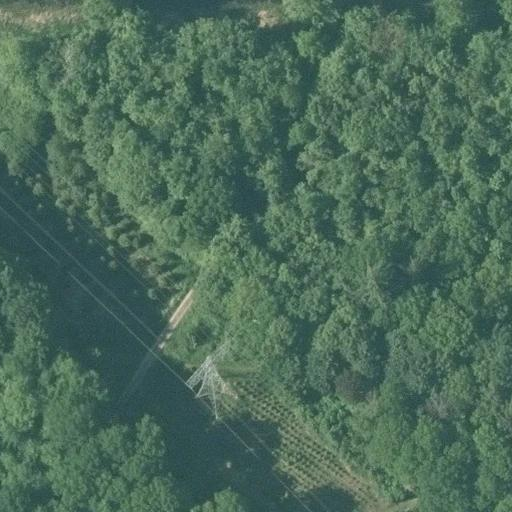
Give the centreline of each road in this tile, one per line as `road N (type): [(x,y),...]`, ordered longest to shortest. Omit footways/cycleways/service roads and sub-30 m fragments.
road 1 (track): [(511,39),(416,31),(265,46),(141,36),(0,38)]
road 2 (track): [(0,350),(511,387)]
road 3 (track): [(38,511),(153,361),(228,242)]
road 4 (track): [(511,141),(435,188),(326,231),(271,246),(228,242)]
road 5 (track): [(228,242),(345,71),(374,0)]
road 6 (track): [(383,511),(511,469)]
